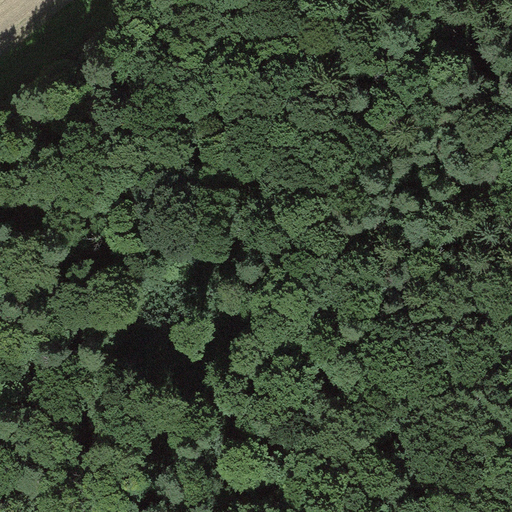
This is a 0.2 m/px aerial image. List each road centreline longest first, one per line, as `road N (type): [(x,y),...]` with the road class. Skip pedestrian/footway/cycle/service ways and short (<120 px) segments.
road 1 (track): [(276,511),(285,453),(332,417),(459,381),(511,339)]
road 2 (track): [(147,0),(0,116)]
